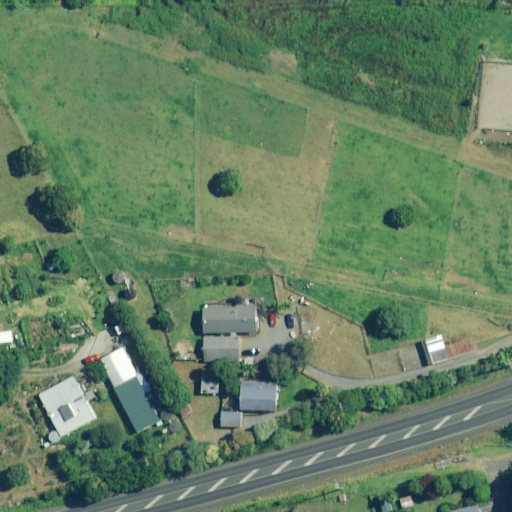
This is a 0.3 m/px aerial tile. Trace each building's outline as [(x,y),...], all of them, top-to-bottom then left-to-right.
[(72,241),(69,235),(66,237),(62,230),(54,235),(61,248),(72,241)] [(260,333),(260,307),(206,307),(206,362),(242,362),(242,333),(260,333)] [(423,341),(431,366),(479,352),(475,339),(448,347),(444,335),(440,336),(423,341)] [(162,422),(124,349),(101,361),(139,434),(162,422)] [(98,419),(76,377),(41,396),(63,438),(98,419)] [(221,394),(221,378),(204,378),(204,394),(221,394)] [(281,383),(243,382),(243,410),(280,412),(281,383)] [(243,428),(243,413),(224,412),(223,427),(243,428)] [(413,495),(401,498),(403,508),(416,505),(413,495)]
